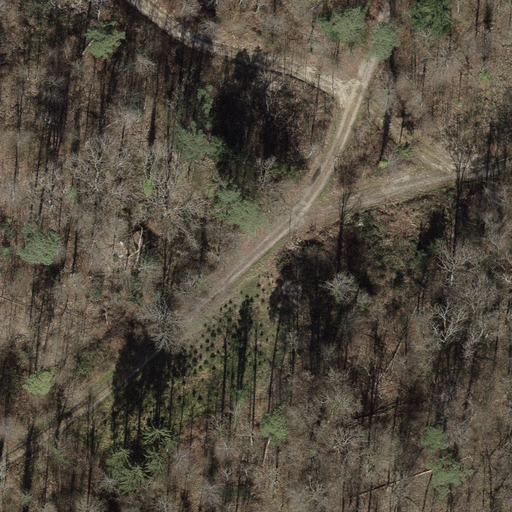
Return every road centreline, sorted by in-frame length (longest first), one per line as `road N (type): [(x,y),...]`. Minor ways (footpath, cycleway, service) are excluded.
road 1 (track): [(0,458),(139,367),(248,262),(333,158),(389,0)]
road 2 (track): [(357,98),(279,58),(217,42),(140,0)]
road 3 (track): [(357,98),(467,166),(511,153)]
road 4 (track): [(467,166),(297,202)]
